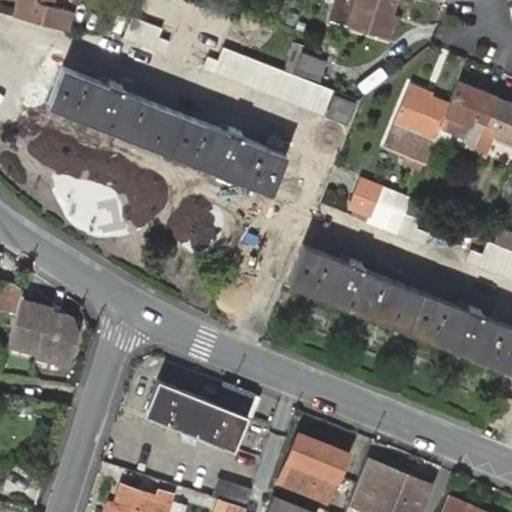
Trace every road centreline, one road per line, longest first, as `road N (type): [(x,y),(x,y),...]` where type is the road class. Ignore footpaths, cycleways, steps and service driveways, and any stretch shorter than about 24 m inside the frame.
road 1 (residential): [(293,213),(323,141),(0,24)]
road 2 (residential): [(236,356),(510,466)]
road 3 (residential): [(293,213),(511,300)]
road 4 (residential): [(61,511),(130,307)]
road 5 (residential): [(0,222),(130,307)]
road 6 (residential): [(236,356),(293,213)]
